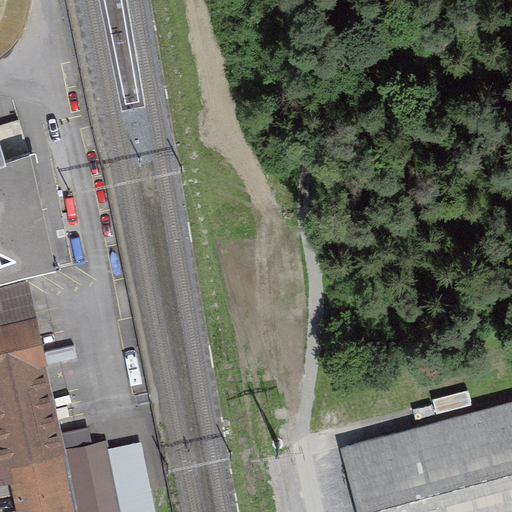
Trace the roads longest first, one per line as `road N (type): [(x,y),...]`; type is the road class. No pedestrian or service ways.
road 1 (track): [(335,0),(338,80),(295,455),(308,511)]
road 2 (unknown): [(36,54),(153,511)]
